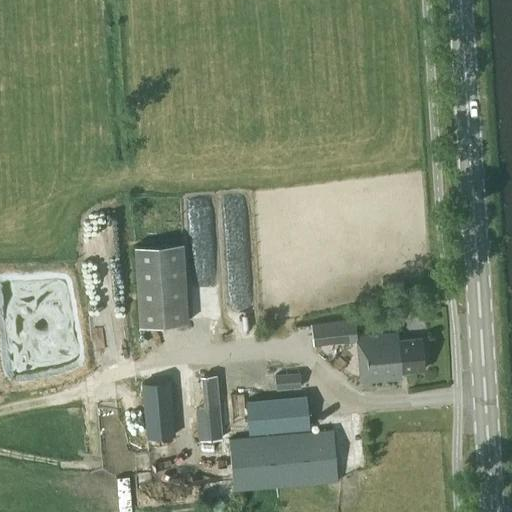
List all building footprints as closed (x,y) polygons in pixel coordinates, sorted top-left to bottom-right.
[(188,322),(183,241),(134,244),(138,325),(188,322)] [(390,292),(404,291),(403,281),(389,282),(390,292)] [(398,338),(398,331),(361,335),(359,319),(316,323),(318,343),(361,339),(365,381),(402,377),(402,370),(424,368),(421,336),(398,338)] [(276,391),(243,394),(225,396),(233,490),(338,481),(334,431),(309,433),(305,388),(301,388),(300,373),(275,375),(276,391)] [(216,374),(202,375),(205,407),(198,408),(201,439),(222,437),(216,374)] [(165,380),(143,382),(148,438),(170,436),(165,380)]
